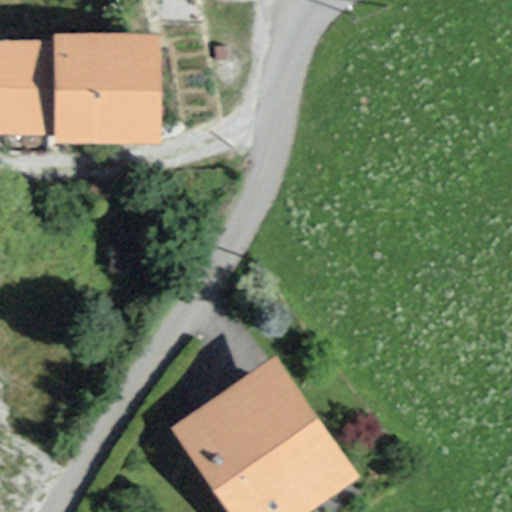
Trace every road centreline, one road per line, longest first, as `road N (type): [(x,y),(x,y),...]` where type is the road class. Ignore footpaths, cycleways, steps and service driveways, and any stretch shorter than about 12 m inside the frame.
road 1 (residential): [(327,0),(297,41),(271,153),(242,228),(59,511)]
road 2 (track): [(278,114),(178,150),(25,170),(0,165)]
